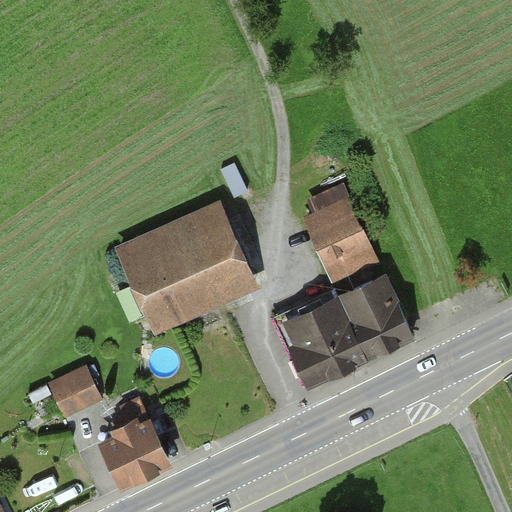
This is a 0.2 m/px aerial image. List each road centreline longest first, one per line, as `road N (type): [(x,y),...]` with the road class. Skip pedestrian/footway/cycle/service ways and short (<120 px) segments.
road 1 (primary): [(146,511),(440,367)]
road 2 (track): [(306,434),(262,330),(286,274),(290,183)]
road 3 (track): [(233,0),(287,141),(290,183)]
road 4 (residential): [(440,367),(501,511)]
